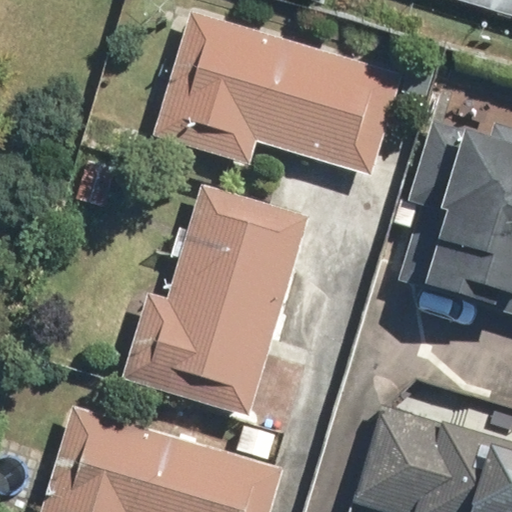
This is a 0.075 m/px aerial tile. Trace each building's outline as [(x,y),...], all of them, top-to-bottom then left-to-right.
[(401,74),(185,12),(149,136),(246,164),(253,141),(371,175),(401,74)] [(489,137),(432,121),(409,200),(420,203),(397,283),(481,307),(485,293),(511,300),(511,129),(493,123),(489,137)] [(115,213),(126,162),(92,155),(82,206),(115,213)] [(309,214),(202,181),(166,298),(147,292),(120,378),(289,430),(304,383),(261,370),(309,214)] [(268,511),(282,468),(68,405),(36,511),(268,511)] [(511,511),(511,445),(378,407),(350,504),(376,511),(511,511)]
